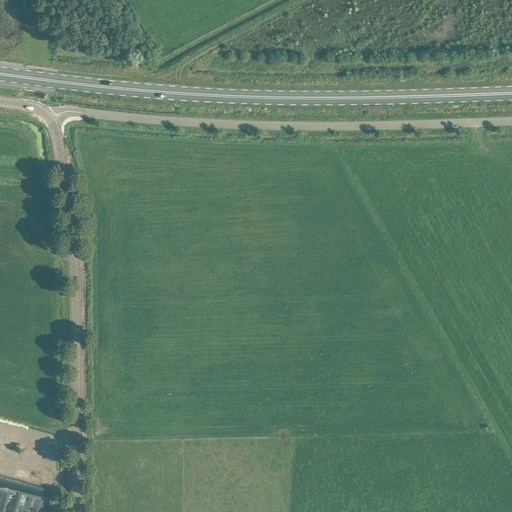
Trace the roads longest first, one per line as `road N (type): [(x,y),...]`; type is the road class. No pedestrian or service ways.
road 1 (secondary): [(0,73),(187,95),(511,94)]
road 2 (unclassified): [(511,121),(265,127),(51,116)]
road 3 (tertiary): [(73,511),(71,267),(51,116)]
